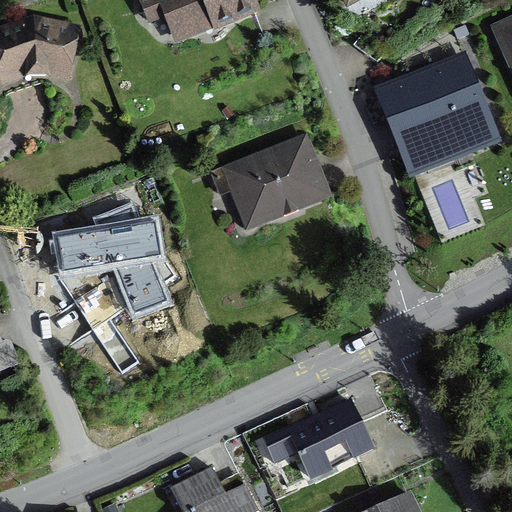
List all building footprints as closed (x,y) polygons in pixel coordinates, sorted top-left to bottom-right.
[(214,25),(251,10),(247,0),(159,0),(174,36),(212,21),(214,25)] [(511,69),(511,23),(494,31),(511,69)] [(0,73),(2,81),(28,73),(41,72),(64,77),(73,35),(32,26),(0,36),(0,73)] [(410,173),(492,139),(477,105),(460,63),(427,77),(425,74),(415,78),(416,82),(379,97),(396,138),(410,173)] [(322,196),(321,195),(301,145),(236,171),(243,188),(235,191),(231,199),(234,206),(241,209),(248,226),(280,213),(282,218),(296,213),(294,207),(322,196)] [(123,246),(59,271),(83,333),(112,322),(104,302),(140,288),(123,246)] [(0,347),(1,347),(10,370),(17,367),(9,346),(5,345),(0,346),(0,345),(0,347)] [(309,479),(369,451),(349,406),(265,444),(275,465),(297,454),(309,479)] [(223,497),(209,470),(169,491),(179,511),(255,511),(243,487),(223,497)] [(412,511),(405,496),(370,511),(412,511)]
